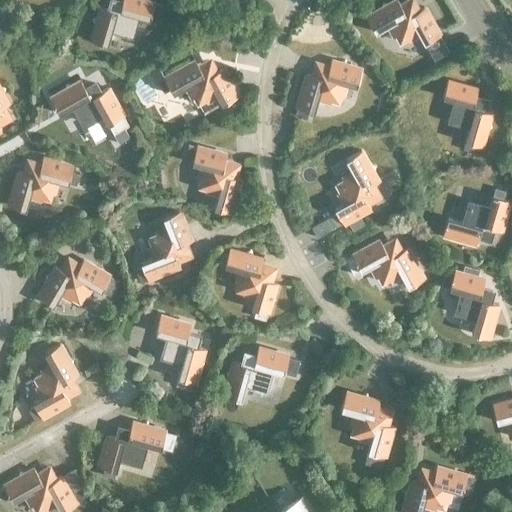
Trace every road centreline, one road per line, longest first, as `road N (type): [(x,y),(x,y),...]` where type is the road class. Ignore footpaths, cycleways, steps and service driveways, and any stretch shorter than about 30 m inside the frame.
road 1 (residential): [(511,363),(473,374),(407,365),(346,324),(305,274),(275,209),(264,145),(269,74),(287,0)]
road 2 (residential): [(0,463),(113,402)]
